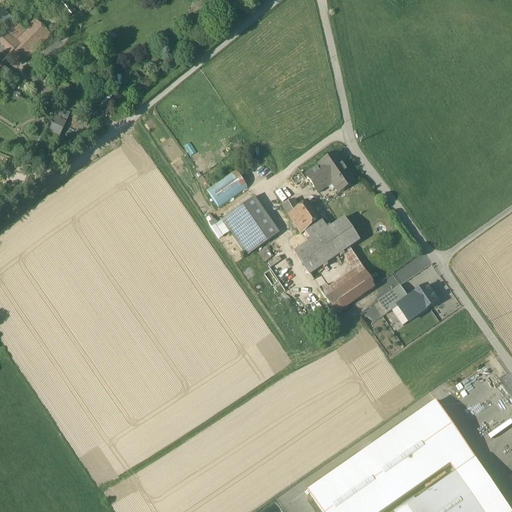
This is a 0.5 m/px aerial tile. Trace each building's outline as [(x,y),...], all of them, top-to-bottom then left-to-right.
[(74,10),(66,1),(58,7),(66,17),(74,10)] [(25,31),(15,41),(19,45),(12,52),(24,63),(51,35),(35,20),(25,31)] [(14,21),(4,31),(15,41),(25,31),(14,21)] [(15,41),(4,31),(0,35),(0,43),(11,54),(12,52),(19,45),(15,41)] [(54,116),(47,131),(59,137),(66,122),(54,116)] [(334,154),(318,166),(319,166),(305,176),(315,190),(329,181),(337,192),(353,181),(334,154)] [(235,170),(206,190),(219,209),(247,188),(235,170)] [(289,177),(295,186),(305,179),(299,171),(289,177)] [(252,198),(219,220),(244,256),(277,234),(252,198)] [(306,201),(296,208),(291,200),(282,206),(292,221),(293,220),(297,225),(295,226),(301,234),(319,219),(306,201)] [(343,219),(330,228),(329,226),(325,228),(326,230),(318,236),(310,242),(308,240),(305,242),(306,244),(293,253),(308,276),(322,267),(323,269),(327,266),(325,265),(338,256),(339,258),(343,255),(342,253),(349,249),(358,242),(343,219)] [(321,222),(312,227),(318,236),(326,230),(325,228),(321,222)] [(312,227),(304,233),(308,240),(310,242),(318,236),(312,227)] [(273,257),(266,247),(257,254),(264,263),(273,257)] [(360,267),(349,249),(342,253),(343,255),(354,271),(360,267)] [(354,271),(321,294),(335,315),(375,288),(360,267),(354,271)] [(378,302),(387,315),(398,307),(405,303),(409,300),(400,287),(378,302)] [(427,287),(413,297),(423,312),(438,302),(427,287)] [(423,312),(413,297),(409,300),(405,303),(415,318),(423,312)] [(415,318),(405,303),(398,307),(409,322),(415,318)] [(305,489),(322,511),(379,511),(447,463),(456,474),(476,460),(430,399),(305,489)] [(492,437),(511,424),(511,422),(505,411),(484,423),(492,437)] [(511,511),(476,460),(456,474),(482,511),(511,511)] [(482,511),(456,474),(406,508),(408,511),(482,511)]
